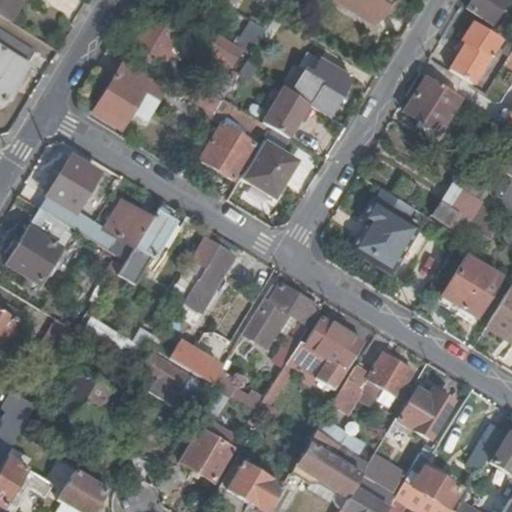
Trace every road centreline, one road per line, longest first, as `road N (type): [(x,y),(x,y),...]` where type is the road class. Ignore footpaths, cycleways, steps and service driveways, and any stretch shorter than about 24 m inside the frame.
road 1 (residential): [(285,259),(441,0)]
road 2 (residential): [(42,125),(285,259)]
road 3 (residential): [(285,259),(511,396)]
road 4 (residential): [(117,0),(42,125)]
